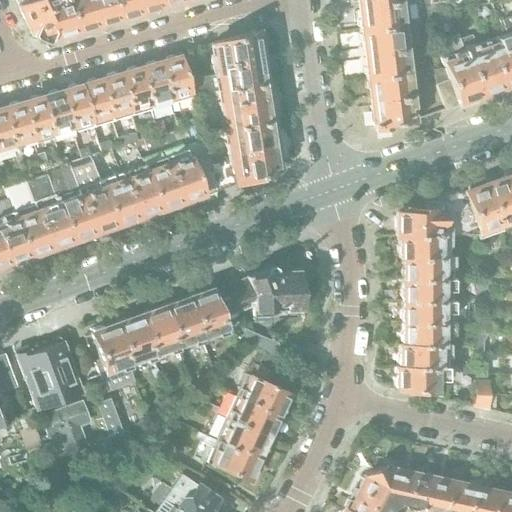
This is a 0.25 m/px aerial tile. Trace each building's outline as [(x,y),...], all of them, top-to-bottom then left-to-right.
[(74,32),(64,0),(26,0),(16,5),(31,37),(42,42),(74,32)] [(64,0),(74,32),(116,20),(110,0),(64,0)] [(159,7),(156,0),(110,0),(116,20),(159,7)] [(402,10),(400,0),(355,0),(358,18),(356,20),(357,26),(359,28),(359,30),(404,25),(417,23),(430,21),(429,15),(428,4),(422,4),(415,8),(402,10)] [(511,55),(511,18),(501,23),(505,33),(504,33),(511,55)] [(409,72),(404,25),(359,30),(360,33),(358,35),(359,41),(361,42),(364,65),(362,68),(363,74),(365,76),(409,72)] [(215,91),(267,83),(264,68),(261,68),(258,48),(261,48),(259,37),(256,37),(256,36),(255,36),(254,31),(209,44),(210,54),(208,55),(212,77),(213,77),(215,91)] [(501,89),(511,84),(511,55),(504,33),(484,41),(501,89)] [(501,89),(484,41),(474,45),(470,34),(459,38),(462,49),(461,49),(478,97),(501,89)] [(456,105),(478,97),(461,49),(440,57),(439,58),(443,68),(456,105)] [(157,62),(169,104),(176,101),(190,97),(177,53),(176,54),(177,56),(175,56),(172,55),(165,57),(164,60),(157,62)] [(149,109),(169,104),(157,62),(155,62),(152,61),(146,63),(144,65),(137,68),(149,109)] [(149,109),(137,68),(136,68),(133,67),(126,69),(125,71),(117,73),(129,115),(149,109)] [(443,110),(456,105),(443,68),(430,70),(435,84),(434,84),(443,110)] [(110,121),(129,115),(117,73),(116,74),(113,72),(107,74),(105,77),(98,79),(110,121)] [(415,119),(409,72),(365,76),(365,80),(364,82),(364,88),(367,90),(368,97),(373,96),(374,105),(369,106),(371,126),(373,126),(373,131),(389,129),(388,124),(412,121),(415,119)] [(91,127),(110,121),(98,79),(96,80),(94,78),(87,80),(86,83),(78,85),(91,127)] [(201,91),(199,82),(188,85),(189,93),(201,91)] [(219,115),(222,129),(273,121),(271,110),(267,111),(265,95),(268,94),(267,83),(215,91),(217,102),(216,102),(218,115),(219,115)] [(91,127),(78,85),(77,85),(74,84),(68,86),(66,89),(59,91),(71,132),(91,127)] [(52,138),(71,132),(59,91),(57,91),(55,90),(48,92),(47,94),(39,96),(52,138)] [(32,144),(52,138),(39,96),(38,97),(35,96),(29,98),(27,100),(20,102),(32,144)] [(32,144),(20,102),(18,103),(16,101),(9,103),(7,106),(0,108),(12,150),(32,144)] [(0,153),(12,150),(0,108),(0,153)] [(189,124),(186,116),(175,119),(178,128),(189,124)] [(161,120),(154,122),(157,134),(164,132),(161,120)] [(204,157),(208,168),(207,169),(215,191),(276,169),(276,168),(276,167),(280,166),(278,156),(275,156),(271,136),(275,136),(273,121),(222,129),(224,142),(222,143),(224,156),(210,160),(209,156),(204,157)] [(134,133),(117,138),(119,146),(136,141),(134,133)] [(158,146),(155,135),(154,135),(142,139),(146,151),(158,146)] [(111,148),(108,140),(97,143),(99,151),(111,148)] [(179,204),(215,191),(207,169),(208,168),(204,157),(200,144),(185,149),(162,158),(179,204)] [(77,151),(79,159),(88,156),(99,152),(98,152),(96,145),(77,151)] [(47,168),(42,152),(35,154),(40,170),(47,168)] [(158,212),(179,204),(162,158),(160,152),(139,160),(141,165),(158,212)] [(19,170),(21,176),(26,174),(20,154),(15,156),(19,170)] [(97,162),(94,154),(89,156),(92,164),(97,162)] [(115,227),(98,180),(88,156),(79,159),(66,163),(92,235),(115,227)] [(92,235),(66,163),(67,165),(45,174),(70,243),(92,235)] [(158,212),(141,165),(119,173),(136,220),(158,212)] [(0,177),(2,182),(21,176),(19,170),(0,176),(0,177)] [(511,173),(509,171),(502,173),(501,178),(498,179),(502,190),(504,191),(508,202),(507,205),(510,214),(511,213),(511,173)] [(115,227),(136,220),(119,173),(98,180),(115,227)] [(48,251),(70,243),(45,174),(23,182),(48,251)] [(27,259),(48,251),(23,182),(20,183),(19,178),(9,182),(11,186),(2,189),(27,259)] [(499,231),(511,226),(511,213),(510,214),(507,205),(508,202),(504,191),(502,190),(498,179),(494,181),(490,178),(484,180),(483,184),(479,186),(483,197),(487,199),(490,208),(488,211),(492,221),(495,222),(499,231)] [(476,239),(499,231),(495,222),(492,221),(488,211),(490,208),(487,199),(483,197),(479,186),(475,187),(472,184),(465,186),(464,191),(463,192),(476,229),(476,236),(476,239)] [(27,259),(2,189),(7,205),(0,207),(0,247),(6,264),(12,262),(16,263),(27,259)] [(476,229),(463,192),(462,192),(449,192),(436,197),(437,201),(424,201),(424,205),(412,206),(412,208),(404,208),(404,212),(398,212),(394,216),(394,236),(397,236),(397,244),(396,246),(395,253),(397,255),(397,258),(401,258),(446,258),(446,256),(446,247),(447,247),(447,235),(459,236),(476,236),(476,229)] [(401,280),(451,279),(451,258),(451,255),(446,256),(446,258),(401,258),(401,266),(399,268),(399,275),(401,278),(401,280)] [(475,274),(487,274),(487,264),(475,264),(475,274)] [(245,278),(250,290),(251,307),(252,317),(272,316),(271,310),(297,308),(297,306),(299,306),(298,274),(296,274),(295,272),(280,273),(280,267),(274,268),(272,267),(271,267),(269,265),(266,266),(263,267),(262,270),(244,276),(245,278)] [(486,295),(487,274),(475,274),(474,294),(486,295)] [(401,299),(401,302),(451,302),(451,281),(451,279),(401,280),(401,288),(399,290),(399,297),(401,299)] [(235,311),(236,311),(227,286),(215,290),(215,289),(213,290),(218,301),(214,303),(219,317),(224,316),(228,324),(239,320),(235,311)] [(225,333),(219,317),(214,303),(218,301),(213,290),(210,291),(209,289),(197,294),(197,291),(186,295),(187,297),(184,298),(207,358),(208,357),(201,341),(225,333)] [(207,358),(184,298),(173,302),(172,300),(162,304),(162,306),(160,307),(176,351),(191,345),(194,354),(198,353),(200,360),(207,358)] [(451,323),(451,302),(401,302),(401,310),(399,312),(399,319),(401,321),(401,324),(451,323)] [(168,354),(176,351),(160,307),(149,311),(148,309),(137,313),(138,315),(136,315),(152,359),(168,354)] [(152,359),(136,315),(125,319),(124,317),(113,321),(114,323),(112,324),(128,368),(152,359)] [(451,345),(451,323),(401,324),(401,332),(399,334),(399,341),(401,344),(401,345),(397,345),(397,346),(447,345),(451,345)] [(103,376),(128,368),(112,324),(101,328),(100,326),(89,330),(90,332),(87,333),(88,336),(84,337),(89,350),(94,348),(98,359),(92,361),(98,377),(103,375),(103,376)] [(277,344),(242,328),(248,345),(255,349),(272,356),(277,344)] [(482,354),(482,342),(473,342),(473,354),(482,354)] [(37,419),(50,414),(50,411),(47,404),(47,405),(46,403),(77,392),(60,343),(28,354),(27,350),(14,355),(33,408),(23,411),(27,422),(37,419)] [(447,367),(447,345),(397,346),(397,354),(396,356),(395,363),(397,366),(397,367),(394,367),(394,368),(445,367),(447,367)] [(244,372),(233,396),(276,415),(285,393),(269,385),(274,374),(266,371),(272,356),(255,349),(251,364),(252,364),(248,374),(244,372)] [(486,394),(487,380),(485,380),(485,363),(477,364),(477,366),(473,366),(473,367),(461,367),(461,374),(473,374),(473,380),(472,380),(472,407),(487,410),(487,408),(494,408),(494,394),(486,394)] [(445,367),(394,368),(393,376),(392,378),(392,385),(393,387),(393,389),(393,390),(405,390),(405,392),(422,392),(422,396),(438,396),(439,380),(445,380),(445,367)] [(158,376),(155,368),(149,370),(152,378),(158,376)] [(275,417),(276,415),(233,396),(224,418),(266,437),(270,427),(272,428),(277,418),(275,417)] [(50,414),(37,419),(43,436),(45,436),(45,439),(46,439),(53,457),(62,454),(63,455),(86,447),(79,427),(89,424),(80,400),(50,411),(50,414)] [(214,413),(217,408),(209,404),(206,410),(214,413)] [(211,419),(214,413),(206,410),(204,415),(211,419)] [(214,439),(256,458),(256,457),(259,458),(263,448),(261,447),(266,437),(224,418),(214,439)] [(120,432),(129,455),(134,453),(125,429),(120,432)] [(129,455),(120,432),(119,430),(107,435),(116,461),(129,455)] [(246,481),(256,458),(214,439),(196,432),(193,438),(201,441),(201,443),(210,447),(204,461),(246,481)] [(103,466),(116,461),(107,435),(93,441),(103,466)] [(168,459),(174,447),(151,437),(146,448),(168,459)] [(398,504),(415,508),(422,475),(384,467),(382,468),(381,466),(372,471),(390,508),(398,504)] [(382,511),(390,508),(372,471),(362,476),(363,477),(362,478),(350,501),(347,500),(343,508),(351,511),(382,511)] [(206,511),(216,499),(193,484),(179,473),(152,511),(206,511)] [(438,511),(445,480),(436,478),(434,476),(426,474),(424,476),(422,475),(415,508),(417,508),(416,511),(438,511)] [(65,489),(58,478),(49,483),(55,495),(65,489)] [(438,511),(461,511),(467,485),(458,483),(457,481),(449,479),(447,481),(445,480),(438,511)] [(485,511),(490,490),(481,488),(479,486),(471,484),(469,486),(467,485),(461,511),(485,511)] [(508,511),(511,499),(511,495),(503,493),(502,491),(494,489),(491,491),(490,490),(485,511),(508,511)] [(39,501),(35,493),(27,497),(31,504),(39,501)] [(36,511),(40,511),(55,505),(51,496),(33,505),(36,511)]
